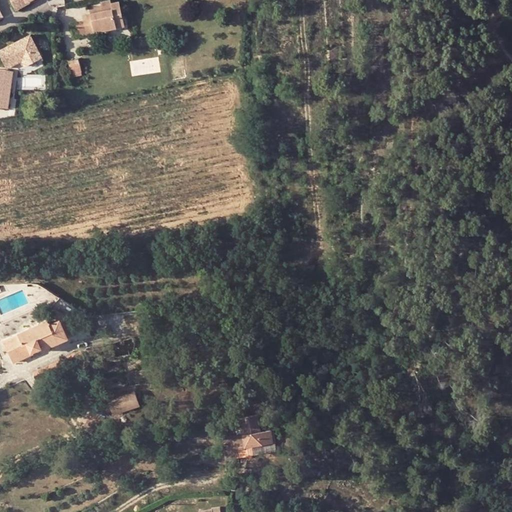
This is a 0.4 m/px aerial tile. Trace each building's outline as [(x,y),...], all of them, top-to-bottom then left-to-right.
[(9,0),(14,10),(27,2),(28,1),(27,0),(9,0)] [(99,0),(100,1),(101,9),(93,11),(81,14),(82,20),(85,31),(114,24),(112,11),(120,9),(118,0),(99,0)] [(93,11),(101,9),(100,1),(91,4),(93,11)] [(112,11),(114,24),(123,22),(120,9),(112,11)] [(69,22),(72,35),(85,31),(82,20),(69,22)] [(10,69),(45,55),(37,33),(1,47),(10,69)] [(77,56),(68,58),(70,71),(80,69),(77,56)] [(0,72),(0,111),(7,112),(13,74),(0,72)] [(447,198),(443,211),(450,213),(453,200),(447,198)] [(68,336),(75,333),(70,316),(69,312),(61,305),(43,314),(46,319),(49,325),(60,320),(68,336)] [(46,319),(17,332),(28,354),(33,352),(32,349),(43,344),(45,346),(68,336),(60,320),(49,325),(46,319)] [(11,362),(28,354),(17,332),(2,340),(11,362)] [(100,400),(105,417),(137,405),(131,387),(100,400)] [(243,423),(244,431),(260,428),(258,413),(242,415),(243,423)] [(273,440),(271,427),(260,428),(262,442),(273,440)] [(260,428),(244,431),(237,432),(223,434),(224,446),(233,445),(262,442),(260,428)] [(233,445),(224,446),(225,457),(234,456),(233,445)]
